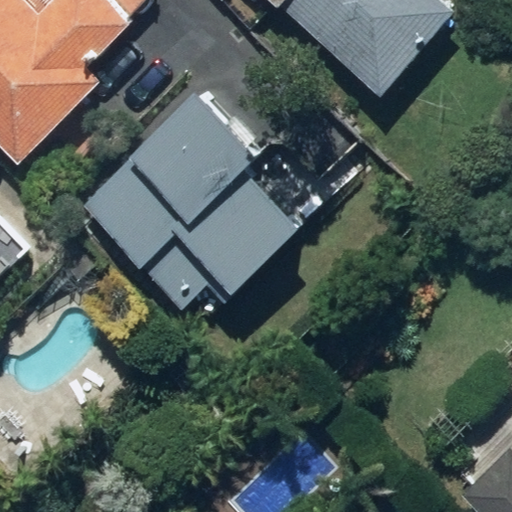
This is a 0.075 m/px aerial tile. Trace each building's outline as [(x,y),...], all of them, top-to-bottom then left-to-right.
[(30,0),(0,0),(0,125),(35,160),(116,78),(103,65),(146,21),(125,0),(64,0),(48,16),(30,0)] [(462,0),(288,0),(396,92),(470,7),(462,0)] [(216,87),(94,202),(195,307),(222,281),(241,300),(320,224),(265,166),(279,153),(216,87)] [(0,287),(44,245),(0,200),(0,287)] [(511,511),(511,454),(472,493),(490,511),(511,511)]
